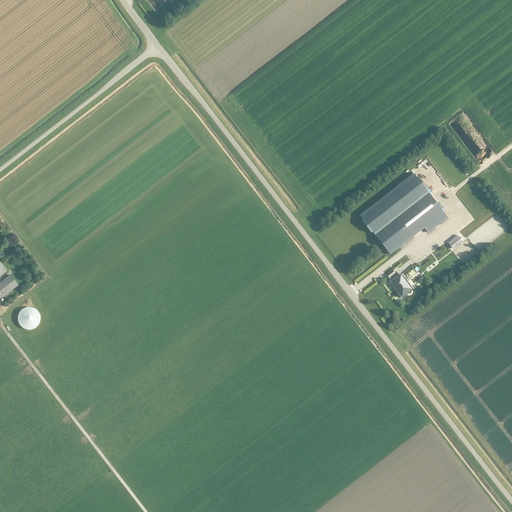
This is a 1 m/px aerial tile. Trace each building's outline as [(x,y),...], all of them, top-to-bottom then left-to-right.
[(358,216),(388,255),(423,229),(427,234),(448,218),(413,173),(358,216)] [(457,235),(447,243),(452,249),(462,242),(457,235)] [(411,289),(399,274),(387,283),(399,298),(411,289)] [(0,299),(18,286),(16,283),(10,276),(0,283),(0,299)] [(40,319),(40,317),(39,315),(39,313),(37,312),(36,310),(35,309),(33,308),(31,308),(29,308),(27,308),(25,308),(24,309),(22,310),(20,311),(19,313),(18,314),(18,316),(17,318),(17,320),(18,322),(18,324),(19,325),(20,327),(22,328),(24,329),(25,330),(27,330),(29,330),(31,330),(33,329),(35,329),(36,327),(37,326),(39,324),(39,323),(40,321),(40,319)]
